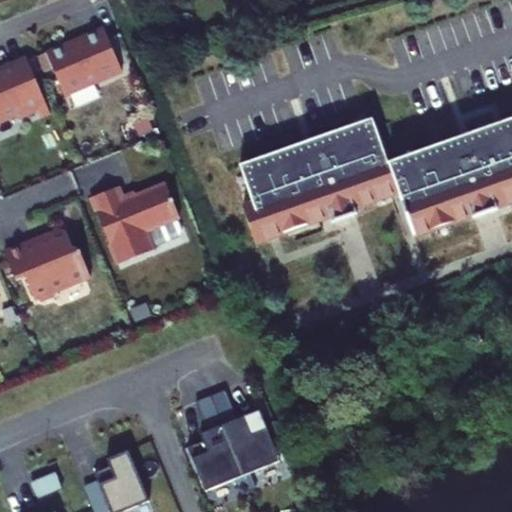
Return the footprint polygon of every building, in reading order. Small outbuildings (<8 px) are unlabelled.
[(120,73),(101,29),(76,41),(77,42),(65,47),(64,45),(44,54),(61,95),(93,81),(94,84),(120,73)] [(0,70),(0,129),(38,113),(43,123),(54,118),(29,58),(0,70)] [(369,119),(238,171),(253,209),(243,213),(256,247),(329,218),(331,224),(357,214),(354,208),(397,191),(414,235),(471,213),(472,215),(497,205),(496,203),(511,196),(511,113),(386,163),(369,119)] [(129,127),(134,138),(147,133),(142,122),(129,127)] [(88,199),(116,266),(151,251),(150,248),(177,238),(179,232),(174,220),(177,218),(163,184),(136,196),(122,202),(120,197),(116,188),(88,199)] [(120,197),(122,202),(136,196),(134,191),(120,197)] [(31,242),(2,253),(14,282),(23,278),(32,301),(88,278),(77,250),(70,247),(64,232),(52,227),(47,240),(32,246),(31,242)] [(134,323),(147,317),(143,306),(129,311),(134,323)] [(239,495),(246,491),(240,477),(220,426),(208,398),(194,404),(205,432),(198,435),(201,442),(185,448),(203,492),(233,480),(239,495)] [(242,417),(220,426),(240,477),(277,462),(260,418),(244,424),(242,417)] [(107,467),(92,473),(95,481),(105,504),(91,510),(91,511),(120,511),(147,502),(126,451),(105,460),(107,467)] [(53,473),(40,478),(45,491),(58,485),(53,473)] [(95,481),(81,487),(91,510),(105,504),(95,481)]
